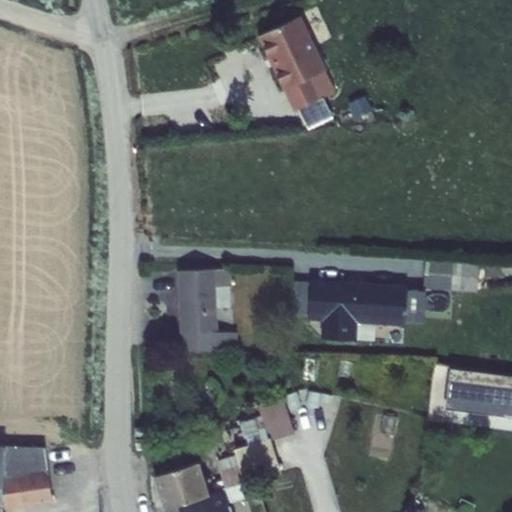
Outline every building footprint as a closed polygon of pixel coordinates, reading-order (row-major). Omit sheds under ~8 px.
[(257,34),(281,89),(282,88),(292,109),(331,92),(297,16),(257,34)] [(462,286),(463,256),(436,254),(434,284),(462,286)] [(237,271),(187,267),(183,343),(236,346),(237,327),(216,325),(219,288),(236,290),(237,271)] [(417,282),(323,277),(321,312),(336,313),(335,333),(369,335),(370,315),(415,318),(417,282)] [(511,367),(452,365),(450,408),(511,410),(511,367)] [(265,437),(289,429),(277,393),(253,401),(261,423),(265,435),(265,437)] [(230,446),(265,435),(261,423),(225,431),(230,446)] [(265,435),(230,446),(238,466),(240,478),(275,467),(265,437),(265,435)] [(0,472),(47,466),(44,444),(0,441),(0,472)] [(149,480),(155,479),(162,503),(176,498),(207,489),(196,456),(149,472),(149,480)] [(0,489),(49,487),(47,466),(0,472),(0,511),(1,511),(0,494),(0,489)] [(238,466),(217,473),(221,485),(240,478),(238,466)] [(224,502),(219,485),(207,489),(176,498),(180,511),(182,511),(185,511),(184,511),(231,511),(228,501),(224,502)]
